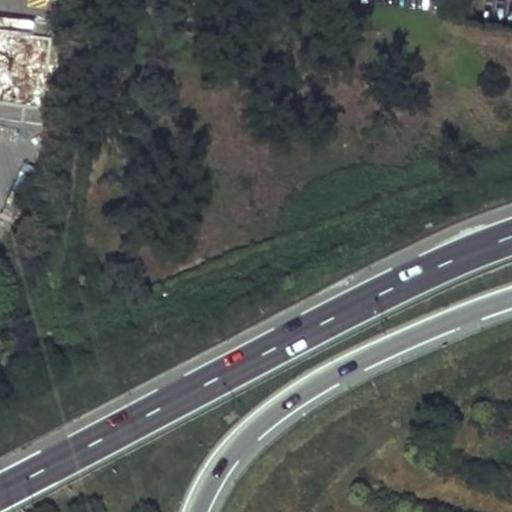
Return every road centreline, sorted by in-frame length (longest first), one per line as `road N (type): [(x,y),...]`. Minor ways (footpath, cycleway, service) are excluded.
road 1 (motorway): [(511,237),(303,332),(0,492)]
road 2 (motorway): [(194,511),(216,465),(279,402),(384,347),(511,298)]
